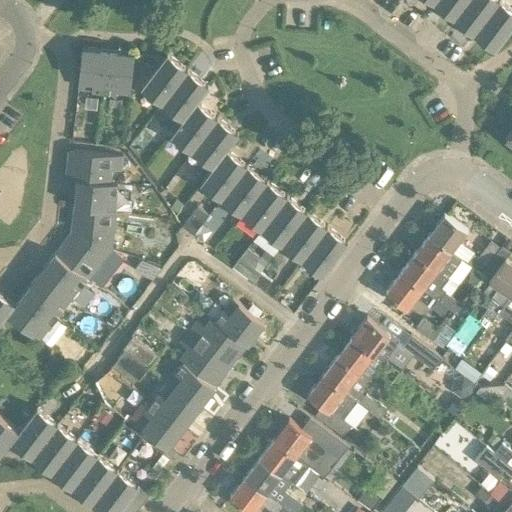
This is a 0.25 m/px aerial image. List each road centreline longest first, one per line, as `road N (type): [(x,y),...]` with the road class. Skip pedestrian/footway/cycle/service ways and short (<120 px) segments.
road 1 (residential): [(169,511),(396,215)]
road 2 (residential): [(396,215),(293,137),(250,86),(241,43),(261,7),(275,0)]
road 3 (residential): [(0,257),(23,254),(49,218),(67,69),(55,43),(26,38)]
road 4 (residential): [(338,0),(463,89)]
